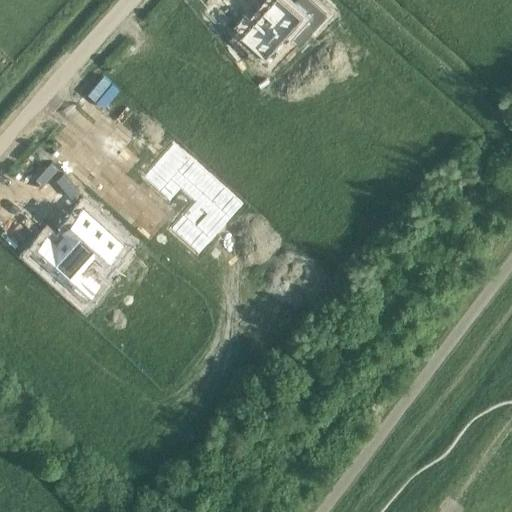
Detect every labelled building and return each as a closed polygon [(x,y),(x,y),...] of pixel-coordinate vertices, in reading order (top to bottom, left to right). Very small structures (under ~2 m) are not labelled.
[(303,16),(314,27),(326,14),(310,0),(296,0),(292,5),(286,0),(271,0),(241,34),(266,57),(287,33),(303,16)] [(201,78),(189,91),(194,95),(186,104),(188,106),(175,120),(198,140),(211,126),(213,128),(221,119),(233,130),(251,110),(239,99),(241,97),(239,95),(251,81),(229,60),(216,75),(214,73),(206,82),(201,78)] [(160,170),(174,183),(173,184),(175,185),(165,195),(164,194),(149,211),(178,236),(222,187),(153,124),(122,159),(149,183),(160,170)] [(57,249),(45,240),(33,258),(77,288),(89,271),(81,266),(96,244),(109,252),(120,236),(77,206),(68,220),(75,224),(57,249)] [(6,285),(0,279),(0,313),(4,318),(22,298),(67,339),(80,326),(19,271),(6,285)] [(204,307),(179,285),(168,275),(156,289),(167,299),(192,321),(204,307)]
